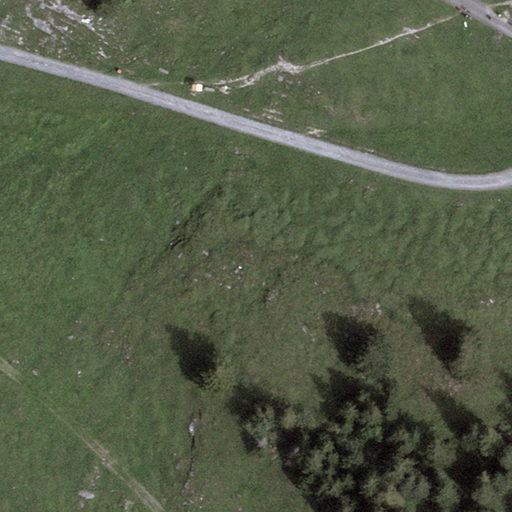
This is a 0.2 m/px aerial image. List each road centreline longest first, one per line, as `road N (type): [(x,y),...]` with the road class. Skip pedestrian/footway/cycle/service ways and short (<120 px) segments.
road 1 (track): [(126,88),(411,174),(477,183),(511,176)]
road 2 (track): [(0,53),(126,88)]
